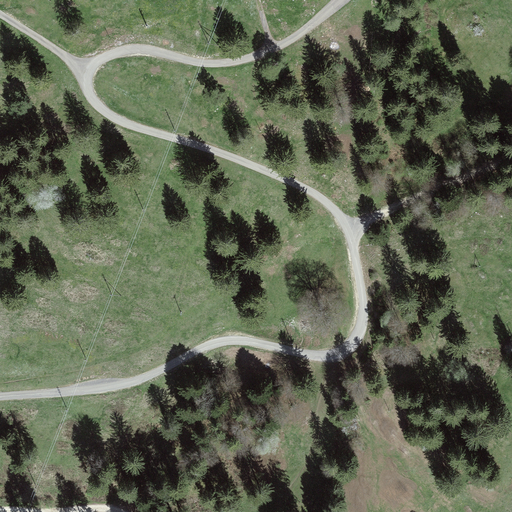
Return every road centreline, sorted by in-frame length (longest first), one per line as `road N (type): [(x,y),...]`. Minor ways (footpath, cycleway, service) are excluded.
road 1 (unclassified): [(86,70),(88,94),(118,117),(304,187),(335,209),(353,242),(361,325),(351,346),(329,358),(225,340),(138,379),(0,396)]
road 2 (unclassified): [(340,0),(301,33),(248,58),(211,62),(143,48),(107,54),(86,70)]
road 3 (track): [(511,158),(350,229)]
road 4 (track): [(0,507),(120,511)]
